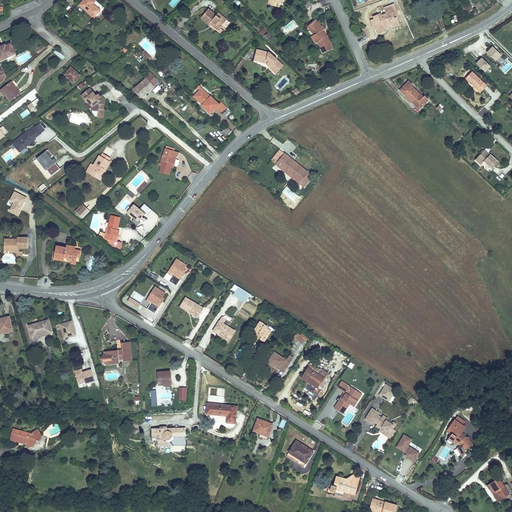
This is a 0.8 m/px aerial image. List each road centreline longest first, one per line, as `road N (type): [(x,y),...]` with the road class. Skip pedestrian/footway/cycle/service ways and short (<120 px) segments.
road 1 (residential): [(100,292),(443,511)]
road 2 (residential): [(272,120),(134,0)]
road 3 (tertiary): [(272,120),(231,150),(152,246)]
road 4 (residential): [(420,58),(511,149)]
